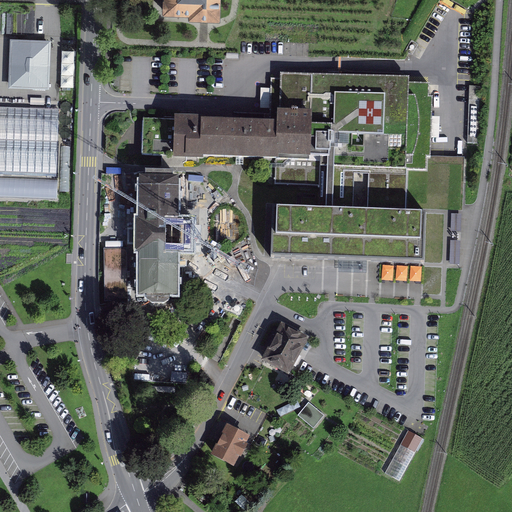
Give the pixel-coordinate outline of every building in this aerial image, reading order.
[(221,11),(221,0),(163,0),(163,9),(221,11)] [(49,42),(11,40),(9,86),(47,87),(49,42)] [(173,161),(275,164),(275,185),(320,186),(319,210),(274,209),(273,258),(423,263),(425,214),(406,213),(408,156),(431,157),(433,98),(429,98),(429,85),(409,85),(409,79),(280,75),(280,80),(272,79),(270,125),(143,121),(141,157),(173,158),(173,161)] [(482,88),(469,87),(467,146),(479,146),(482,88)] [(0,107),(0,172),(56,175),(58,110),(0,107)] [(61,146),(60,192),(70,192),(71,147),(61,146)] [(107,176),(104,226),(124,227),(127,177),(107,176)] [(0,179),(0,197),(56,199),(57,181),(0,179)] [(137,299),(176,300),(177,253),(194,254),(195,223),(178,223),(179,181),(141,180),(137,299)] [(451,215),(451,231),(460,232),(460,215),(451,215)] [(460,242),(451,242),(450,264),(459,264),(460,242)] [(124,248),(105,248),(106,299),(125,299),(124,248)] [(262,361),(287,376),(307,340),(282,326),(262,361)] [(309,403),(297,416),(313,430),(325,417),(309,403)] [(226,429),(212,457),(234,469),(248,440),(226,429)] [(408,433),(386,474),(400,481),(422,440),(408,433)]
